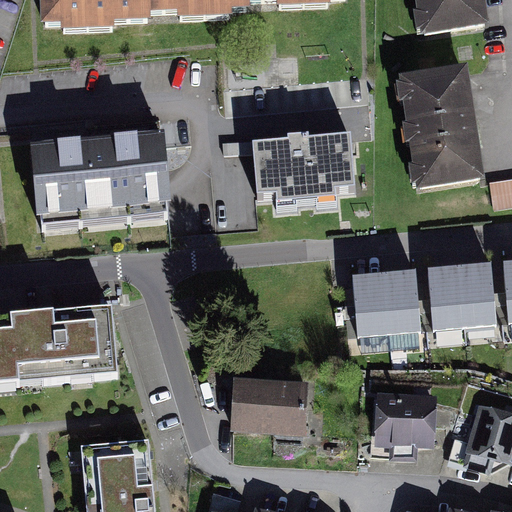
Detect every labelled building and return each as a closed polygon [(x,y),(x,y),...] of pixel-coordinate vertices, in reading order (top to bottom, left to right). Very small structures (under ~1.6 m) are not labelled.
[(40,0),(42,30),(144,27),(144,21),(143,0),(40,0)] [(143,0),(144,21),(246,18),(246,11),(245,0),(143,0)] [(245,0),(246,11),(348,8),(348,0),(245,0)] [(484,34),(479,0),(416,0),(422,42),(484,34)] [(480,190),(465,80),(403,88),(418,199),(480,190)] [(0,214),(158,197),(152,135),(38,147),(0,151),(0,214)] [(261,208),(356,198),(351,148),(256,157),(261,208)] [(511,179),(491,181),(493,210),(511,209),(511,179)] [(511,273),(498,275),(503,338),(511,337),(511,273)] [(498,275),(416,284),(420,348),(503,338),(498,275)] [(416,284),(342,291),(347,354),(420,348),(416,284)] [(0,398),(121,388),(115,312),(42,318),(0,321),(0,398)] [(306,445),(309,395),(233,390),(230,441),(306,445)] [(375,456),(435,460),(438,409),(378,405),(375,456)] [(511,421),(479,412),(465,461),(510,474),(511,466),(511,421)] [(157,511),(152,447),(73,454),(78,511),(157,511)]
